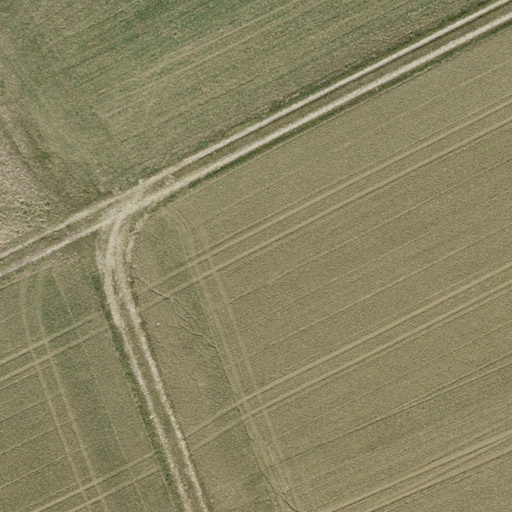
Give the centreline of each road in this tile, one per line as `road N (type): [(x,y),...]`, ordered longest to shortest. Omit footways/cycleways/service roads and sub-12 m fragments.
road 1 (track): [(511,9),(0,270)]
road 2 (track): [(139,198),(110,274),(199,511)]
